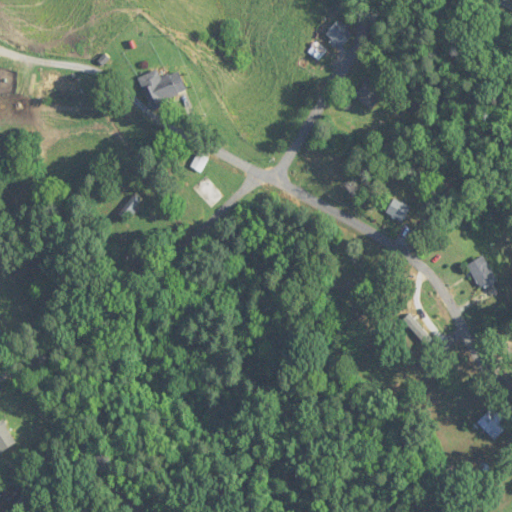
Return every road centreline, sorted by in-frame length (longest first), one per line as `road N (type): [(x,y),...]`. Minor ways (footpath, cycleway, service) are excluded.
road 1 (residential): [(511,399),(421,265),(261,174)]
road 2 (residential): [(0,378),(100,325),(261,174)]
road 3 (residential): [(273,178),(362,40),(365,24),(351,0)]
road 4 (residential): [(261,174),(157,117),(85,65)]
